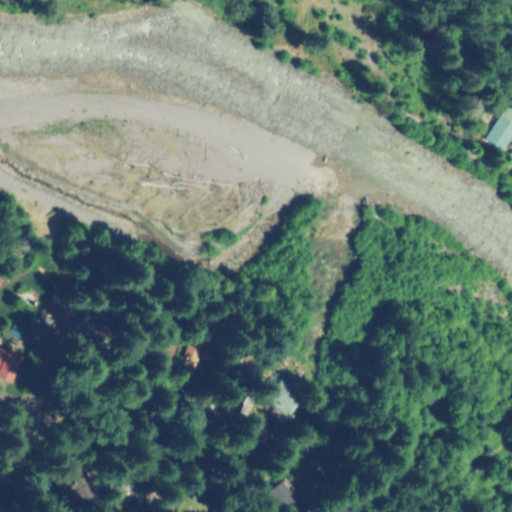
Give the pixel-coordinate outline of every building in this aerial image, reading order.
[(511,132),(511,105),(507,101),(481,138),(499,151),(511,132)] [(194,357),(207,362),(211,352),(197,347),(199,341),(186,336),(173,370),(187,375),(194,357)] [(0,378),(10,383),(21,356),(0,347),(0,378)] [(270,416),(278,423),(300,399),(277,378),(260,397),(275,411),(270,416)] [(280,511),(282,511),(295,505),(281,481),(267,489),(280,511)]
